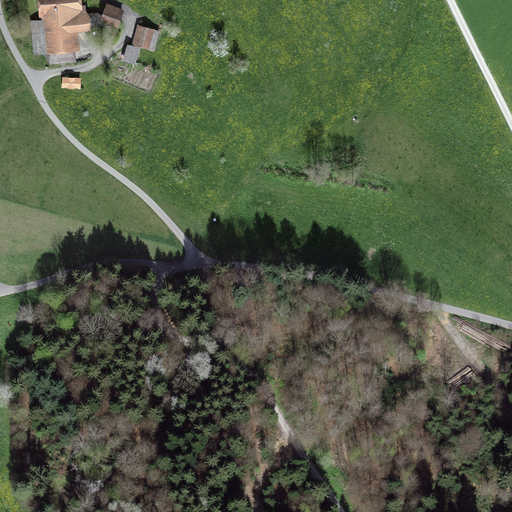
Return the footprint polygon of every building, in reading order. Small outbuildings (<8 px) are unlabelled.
[(77,28),(87,27),(85,4),(77,5),(76,0),(42,0),(43,9),(47,9),(52,61),(73,59),(72,46),(79,46),(77,28)] [(106,5),(102,16),(118,23),(122,12),(106,5)] [(137,44),(153,49),(158,31),(142,26),(137,44)] [(125,58),(135,61),(138,49),(129,46),(125,58)] [(63,86),(79,87),(79,79),(64,78),(63,86)]
